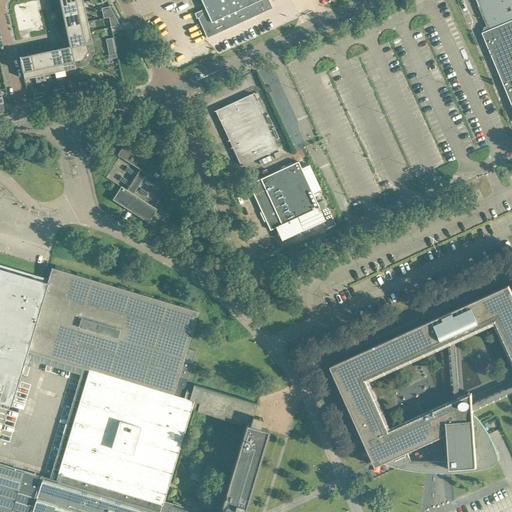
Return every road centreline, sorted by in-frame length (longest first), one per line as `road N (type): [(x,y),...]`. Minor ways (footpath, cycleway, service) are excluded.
road 1 (unclassified): [(167,93),(370,0)]
road 2 (unclassified): [(252,270),(167,93)]
road 3 (residential): [(24,126),(167,93)]
road 4 (residential): [(24,126),(0,5)]
